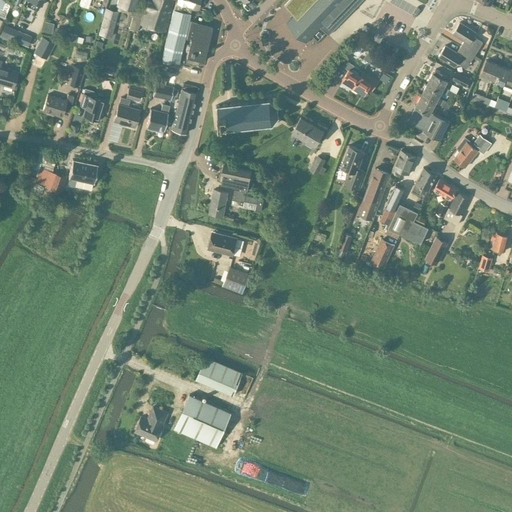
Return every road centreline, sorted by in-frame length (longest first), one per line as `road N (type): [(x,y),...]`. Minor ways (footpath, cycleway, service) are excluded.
road 1 (unclassified): [(29,511),(178,171)]
road 2 (residential): [(178,171),(0,132)]
road 3 (tertiary): [(379,129),(266,71),(237,47)]
road 4 (tertiary): [(511,210),(379,129)]
road 5 (residential): [(379,129),(450,0)]
road 6 (residential): [(178,171),(211,64),(237,47)]
